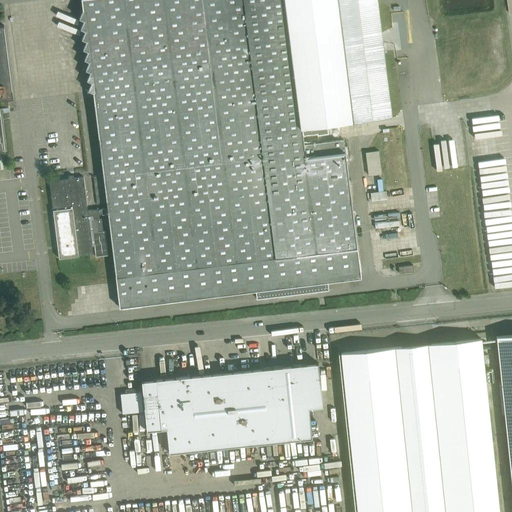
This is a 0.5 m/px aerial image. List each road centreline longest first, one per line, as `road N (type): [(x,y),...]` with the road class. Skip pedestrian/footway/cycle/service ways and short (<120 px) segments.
road 1 (unclassified): [(1,355),(511,304)]
road 2 (unknown): [(57,349),(38,176)]
